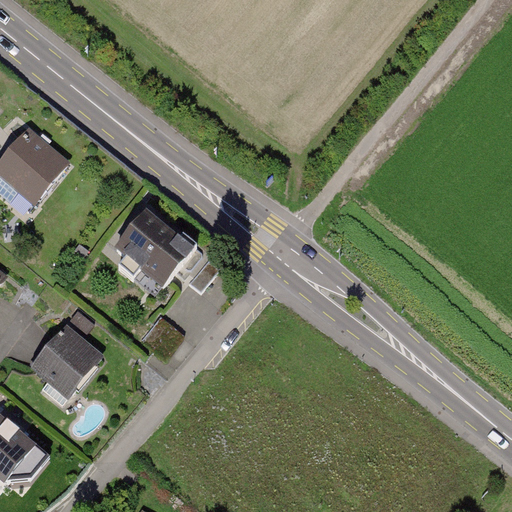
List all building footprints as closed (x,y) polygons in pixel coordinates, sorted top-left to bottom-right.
[(70,160),(32,127),(0,162),(0,177),(31,204),(70,160)] [(179,245),(146,218),(118,253),(127,261),(119,271),(134,284),(143,273),(165,291),(197,252),(183,240),(179,245)] [(221,272),(209,263),(191,287),(202,296),(221,272)] [(183,337),(160,319),(142,342),(165,360),(183,337)] [(73,345),(62,336),(34,371),(51,384),(44,392),(65,409),(103,362),(77,341),(73,345)] [(51,461),(1,421),(0,422),(0,479),(9,487),(32,484),(51,461)]
